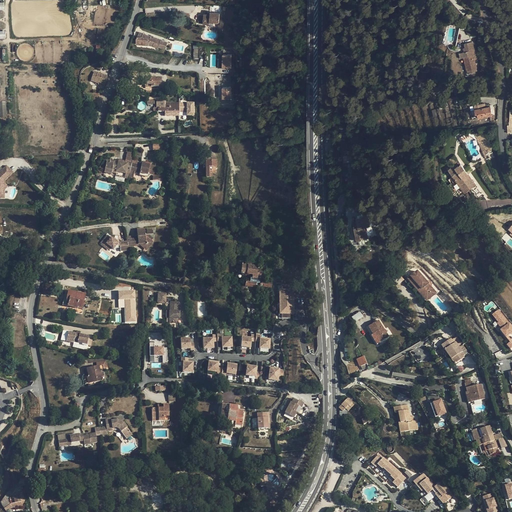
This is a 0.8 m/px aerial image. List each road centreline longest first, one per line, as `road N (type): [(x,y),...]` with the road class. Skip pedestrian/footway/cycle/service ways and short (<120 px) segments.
road 1 (primary): [(332,335),(319,176),(319,0)]
road 2 (residential): [(316,400),(170,381),(90,394),(78,419),(41,430)]
road 3 (primary): [(311,0),(319,280)]
road 4 (residential): [(56,235),(139,0)]
road 5 (residential): [(481,0),(504,75),(502,142),(511,175)]
road 6 (residential): [(41,430),(31,307),(47,261)]
road 7 (residential): [(196,356),(268,357),(277,326),(290,321),(302,330),(303,354),(313,364)]
road 8 (residential): [(202,288),(47,261)]
road 9 (residential): [(332,335),(371,312),(413,333),(423,330),(425,317),(405,289)]
